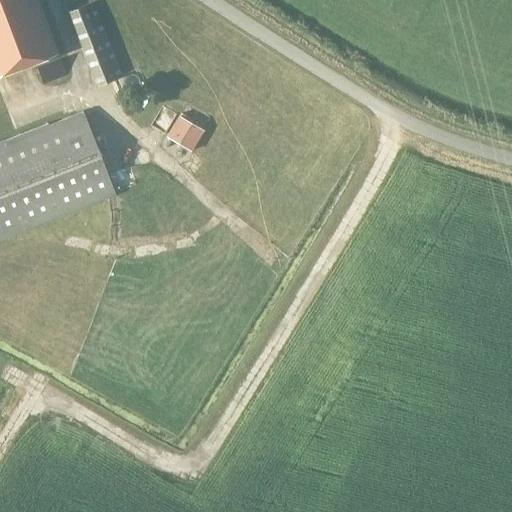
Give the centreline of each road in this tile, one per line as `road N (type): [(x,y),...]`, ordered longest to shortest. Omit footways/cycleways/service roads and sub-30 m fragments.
road 1 (unknown): [(0,441),(25,406),(54,403),(163,463),(199,459),(349,221),(398,119)]
road 2 (unclassified): [(205,0),(398,119),(511,160)]
